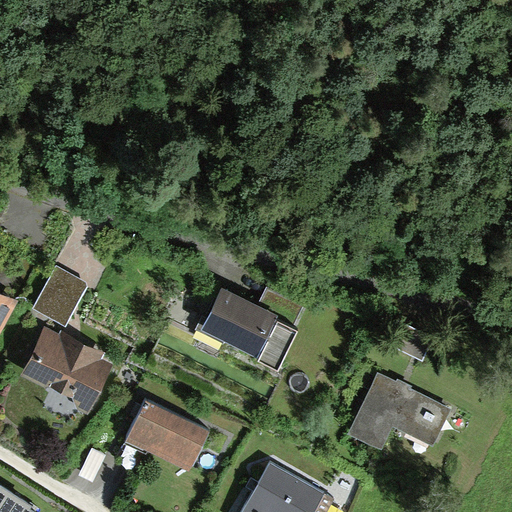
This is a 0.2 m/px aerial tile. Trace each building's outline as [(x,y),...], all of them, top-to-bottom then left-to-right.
[(89,284),(56,266),(33,307),(66,326),(89,284)] [(267,287),(258,306),(279,317),(277,321),(292,328),(304,305),(267,287)] [(258,306),(222,289),(201,332),(257,359),(256,360),(278,371),(298,331),(292,328),(277,321),(279,317),(258,306)] [(0,334),(19,302),(0,291),(0,334)] [(434,341),(401,324),(390,345),(422,362),(434,341)] [(60,333),(44,326),(21,375),(45,386),(49,388),(49,386),(73,398),(76,410),(88,414),(112,363),(103,359),(106,352),(78,339),(61,331),(60,333)] [(396,381),(377,372),(347,434),(381,451),(393,427),(433,446),(451,408),(411,389),(412,386),(405,382),(398,379),(396,381)] [(135,422),(126,442),(190,472),(209,430),(145,400),(135,422)] [(106,455),(92,448),(78,475),(92,482),(106,455)] [(314,511),(324,494),(270,463),(241,511),(314,511)] [(32,506),(0,485),(0,511),(35,511),(31,509),(32,506)]
